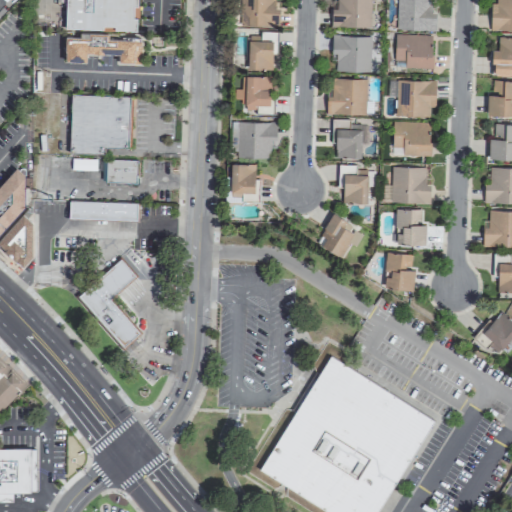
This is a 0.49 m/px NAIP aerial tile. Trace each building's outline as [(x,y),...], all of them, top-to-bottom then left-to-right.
[(135,30),(136,16),(132,16),(132,5),(136,5),(136,0),(64,0),(64,19),(58,19),(57,28),(135,30)] [(240,0),(240,25),(274,25),(274,0),(240,0)] [(370,0),(331,0),(331,27),(370,27),(370,0)] [(433,0),(396,0),(396,30),(433,30),(433,0)] [(511,30),(511,0),(494,0),(495,2),(490,2),(489,30),(511,30)] [(247,68),(275,68),(275,31),(259,31),(259,40),(247,40),(247,68)] [(433,33),(394,34),(395,68),(433,68),(433,33)] [(140,36),(65,34),(65,61),(86,61),(86,52),(118,53),(118,62),(140,63),(140,36)] [(370,35),(332,35),(332,71),(370,71),(370,35)] [(511,36),(497,36),(496,50),(491,49),(491,75),(511,75),(511,36)] [(269,76),(240,75),(240,88),(234,88),(233,98),(242,99),(242,108),(258,109),(258,112),(272,113),(273,96),(268,96),(269,76)] [(367,114),(367,78),(327,77),(327,114),(367,114)] [(395,116),(434,116),(435,79),(395,79),(395,116)] [(486,114),(511,114),(511,79),(491,80),(491,93),(486,93),(486,114)] [(104,153),(105,147),(131,148),(132,95),(71,94),(69,152),(104,153)] [(332,157),(361,157),(361,125),(351,125),(351,118),(332,118),(332,157)] [(276,121),(240,120),(240,129),(231,129),(231,142),(237,143),(237,158),(268,158),(268,149),(276,149),(276,121)] [(428,155),(429,122),(392,121),(391,154),(428,155)] [(511,123),(493,123),(493,138),(487,138),(487,158),(511,158),(511,123)] [(137,159),(104,159),(104,183),(137,183),(137,159)] [(255,200),(256,163),(228,163),(228,200),(255,200)] [(342,202),(366,203),(367,169),(355,169),(355,164),(338,164),(338,193),(342,193),(342,202)] [(390,185),(382,184),(382,201),(428,202),(429,178),(424,178),(424,166),(390,166),(390,185)] [(485,203),(511,203),(511,166),(485,166),(485,203)] [(0,183),(0,226),(37,187),(15,167),(0,183)] [(69,219),(137,220),(138,201),(69,200),(69,219)] [(420,208),(394,207),(393,243),(424,243),(424,223),(420,223),(420,208)] [(30,212),(31,255),(21,265),(0,245),(0,237),(26,210),(30,212)] [(482,227),(481,245),(511,245),(511,210),(487,210),(487,227),(482,227)] [(360,235),(342,226),(345,220),(330,212),(314,243),(340,256),(347,242),(355,246),(360,235)] [(411,289),(413,268),(409,268),(410,253),(386,251),(382,286),(411,289)] [(511,291),(511,257),(510,258),(510,253),(495,253),(494,267),(496,267),(496,291),(511,291)] [(121,349),(139,333),(110,298),(135,276),(120,258),(75,296),(121,349)] [(480,332),(490,341),(487,344),(496,352),(511,333),(511,320),(500,310),(480,332)] [(0,412),(27,385),(0,358),(0,412)] [(33,491),(33,448),(0,446),(0,501),(13,502),(13,492),(33,491)]
